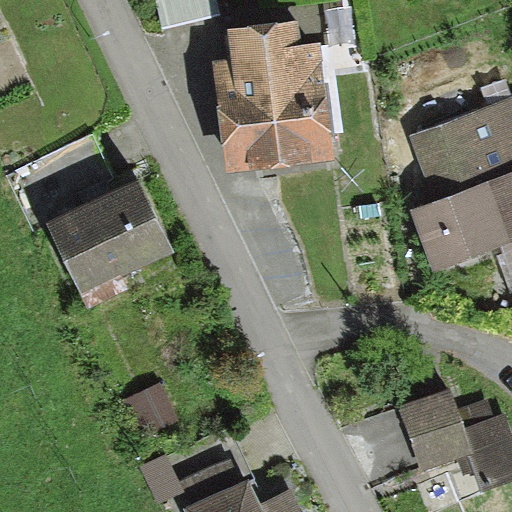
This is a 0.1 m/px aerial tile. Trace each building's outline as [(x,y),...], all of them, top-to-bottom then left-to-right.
[(219,0),(156,0),(162,23),(222,9),(219,0)] [(228,156),(338,141),(321,17),(302,19),(299,0),(290,0),(227,9),(232,44),(213,47),(228,156)] [(511,90),(410,128),(433,189),(511,159),(511,90)] [(122,260),(177,235),(141,159),(117,171),(96,127),(5,170),(34,233),(55,223),(89,294),(130,275),(122,260)] [(411,197),(435,259),(500,237),(511,231),(511,159),(433,189),(411,197)] [(511,231),(500,237),(511,267),(511,231)] [(162,378),(118,400),(136,435),(180,413),(162,378)] [(399,397),(424,463),(475,443),(460,404),(450,378),(399,397)] [(489,394),(460,404),(475,443),(489,484),(511,475),(511,419),(507,405),(495,410),(489,394)] [(164,510),(188,498),(253,465),(232,424),(143,470),(164,510)] [(188,498),(194,511),(308,511),(293,477),(264,490),(253,465),(188,498)]
